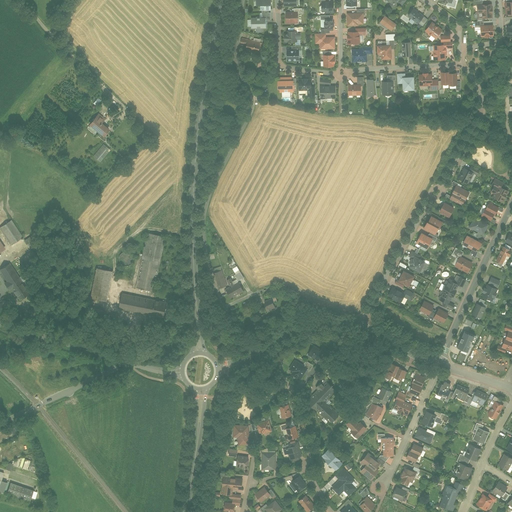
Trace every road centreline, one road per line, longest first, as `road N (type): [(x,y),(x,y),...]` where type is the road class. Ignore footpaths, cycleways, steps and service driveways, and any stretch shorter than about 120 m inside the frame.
road 1 (secondary): [(225,0),(191,189),(198,353)]
road 2 (residential): [(223,307),(205,255),(202,213),(250,103),(234,62),(240,0)]
road 3 (residential): [(360,326),(481,108),(479,87),(463,64)]
road 4 (residential): [(439,364),(511,206)]
road 5 (residential): [(118,104),(16,0)]
road 6 (residential): [(127,360),(0,421)]
road 7 (residential): [(380,487),(439,364)]
road 8 (residential): [(127,360),(0,322)]
road 9 (residential): [(275,0),(278,61),(340,72)]
road 10 (residential): [(340,72),(463,64)]
road 11 (secondary): [(201,389),(184,511)]
